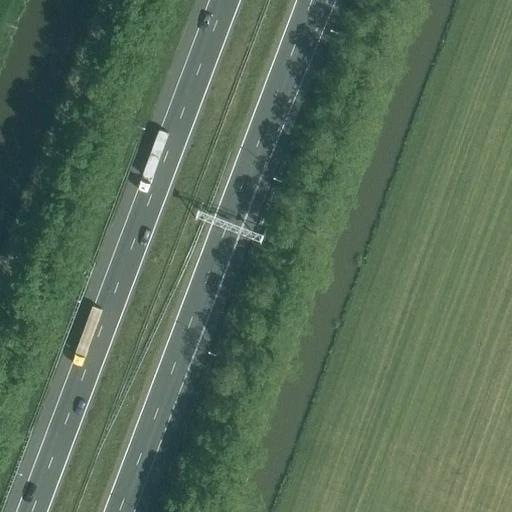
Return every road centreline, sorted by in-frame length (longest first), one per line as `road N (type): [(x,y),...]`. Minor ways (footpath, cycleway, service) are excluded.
road 1 (motorway): [(229,0),(33,511)]
road 2 (motorway): [(118,511),(310,0)]
